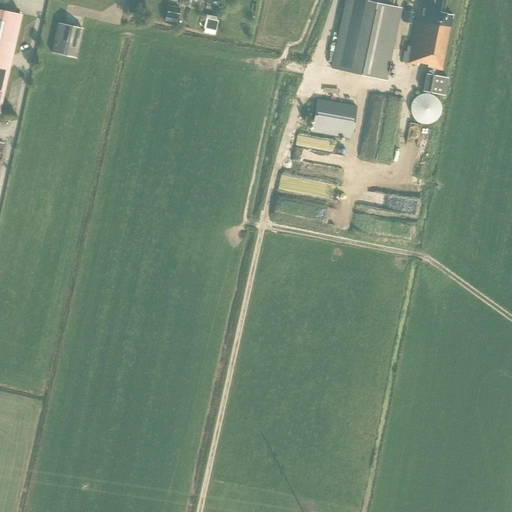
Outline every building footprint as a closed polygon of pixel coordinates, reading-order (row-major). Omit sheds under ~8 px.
[(345,0),(331,69),(383,80),(398,8),(390,6),(391,0),(345,0)] [(452,15),(442,13),(444,0),(433,0),(433,1),(426,0),(421,0),(418,16),(417,16),(407,63),(410,64),(410,66),(412,67),(413,64),(417,65),(417,63),(427,65),(426,67),(441,70),(452,15)] [(180,19),(182,6),(170,3),(168,17),(180,19)] [(0,105),(20,14),(0,9),(0,105)] [(410,23),(413,11),(405,9),(403,22),(410,23)] [(218,17),(206,14),(202,28),(204,29),(203,32),(214,35),(218,17)] [(75,58),(82,28),(58,23),(51,52),(75,58)] [(447,77),(424,73),(421,91),(444,95),(447,77)] [(420,124),(432,124),(441,115),(440,103),(432,94),(420,94),(410,102),(410,115),(420,124)] [(350,137),(356,106),(317,98),(311,129),(350,137)] [(413,174),(422,176),(428,149),(420,147),(413,174)]
